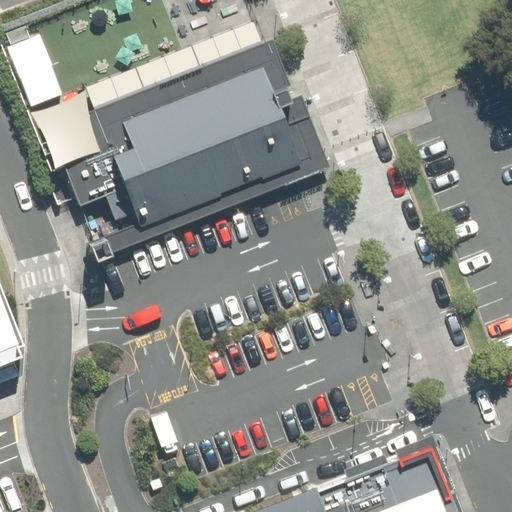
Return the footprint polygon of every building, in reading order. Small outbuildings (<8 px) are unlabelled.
[(70,162),(102,245),(322,162),(274,37),(264,40),(93,104),(109,147),(70,162)] [(0,365),(19,358),(0,307),(0,365)] [(449,347),(485,330),(478,315),(442,332),(449,347)] [(483,339),(465,347),(483,385),(501,376),(483,339)] [(464,511),(431,429),(233,511),(464,511)]
